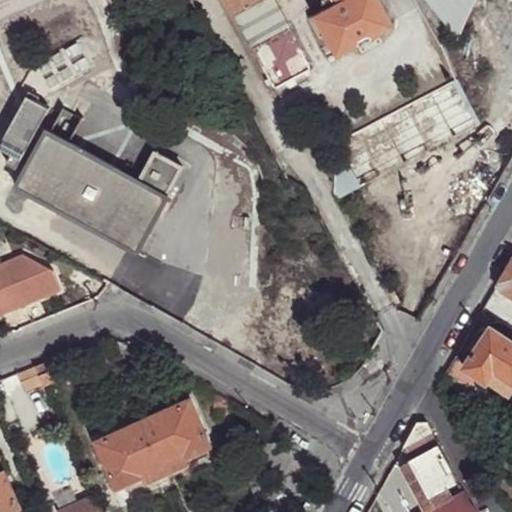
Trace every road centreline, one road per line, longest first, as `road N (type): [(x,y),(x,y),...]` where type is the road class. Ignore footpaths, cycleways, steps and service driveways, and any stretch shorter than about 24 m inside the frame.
road 1 (residential): [(0,355),(86,319),(133,319),(367,461)]
road 2 (residential): [(417,377),(511,216)]
road 3 (unclassified): [(417,377),(489,511)]
